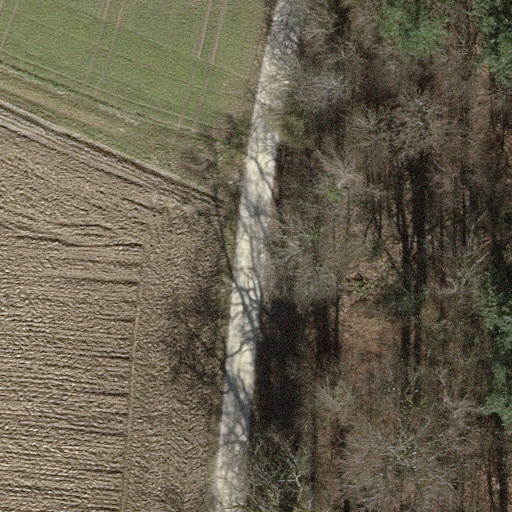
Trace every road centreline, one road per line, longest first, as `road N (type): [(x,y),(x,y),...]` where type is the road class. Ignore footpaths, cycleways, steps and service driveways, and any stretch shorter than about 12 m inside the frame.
road 1 (track): [(310,0),(265,183),(236,511)]
road 2 (track): [(265,183),(0,67)]
